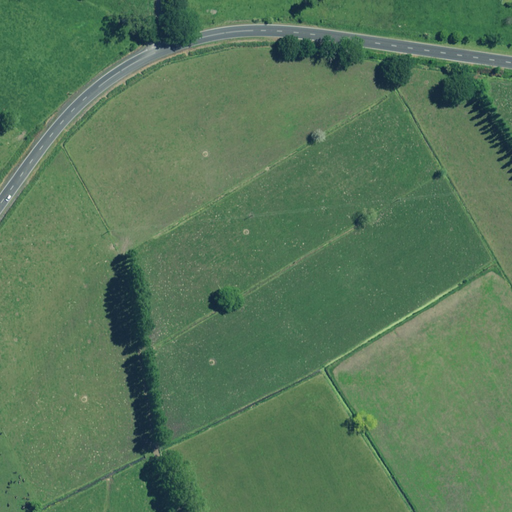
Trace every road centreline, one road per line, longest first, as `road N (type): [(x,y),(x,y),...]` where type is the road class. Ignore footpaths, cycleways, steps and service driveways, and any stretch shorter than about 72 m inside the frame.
road 1 (unclassified): [(163,49),(207,34),(307,31),(511,62)]
road 2 (unclassified): [(0,206),(90,91),(163,49)]
